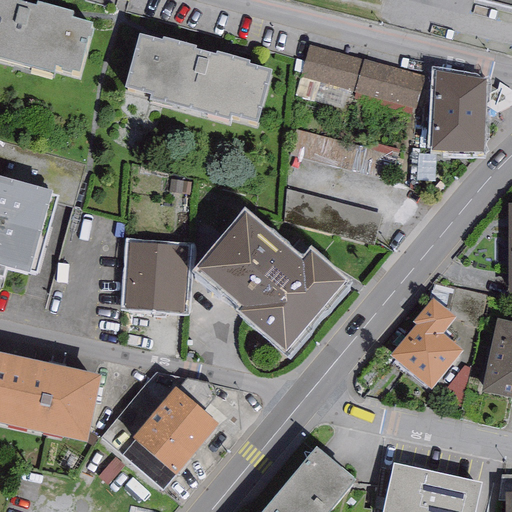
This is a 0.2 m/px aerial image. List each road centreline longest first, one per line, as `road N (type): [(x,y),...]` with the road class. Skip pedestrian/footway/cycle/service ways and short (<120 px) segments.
road 1 (secondary): [(511,156),(303,398)]
road 2 (residential): [(0,341),(303,398)]
road 3 (residential): [(511,68),(231,0)]
road 4 (residential): [(511,449),(303,398)]
road 5 (secondary): [(303,398),(208,511)]
